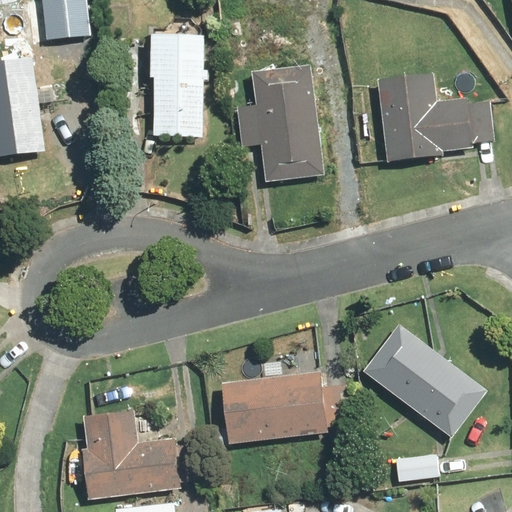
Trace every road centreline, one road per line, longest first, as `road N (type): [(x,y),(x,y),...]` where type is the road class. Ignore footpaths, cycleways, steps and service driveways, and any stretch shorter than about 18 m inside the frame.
road 1 (residential): [(265,295),(83,346),(39,330),(27,296),(59,248),(153,233),(197,246)]
road 2 (residential): [(265,295),(511,228)]
